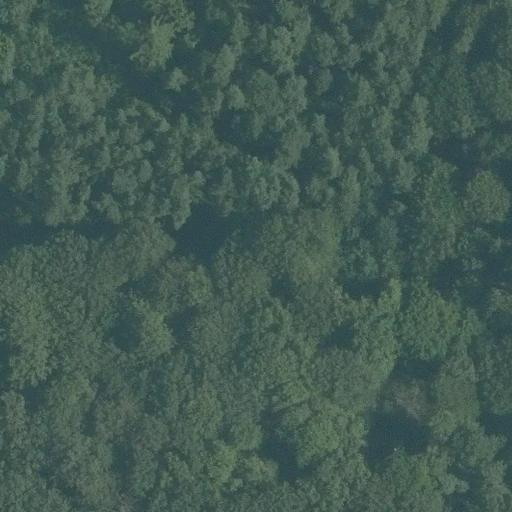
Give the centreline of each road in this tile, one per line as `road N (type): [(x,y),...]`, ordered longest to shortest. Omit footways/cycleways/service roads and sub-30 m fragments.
road 1 (unknown): [(447,0),(381,227),(381,293),(398,316)]
road 2 (track): [(471,0),(398,316)]
road 3 (track): [(398,316),(351,511)]
road 4 (unknown): [(473,352),(435,511)]
